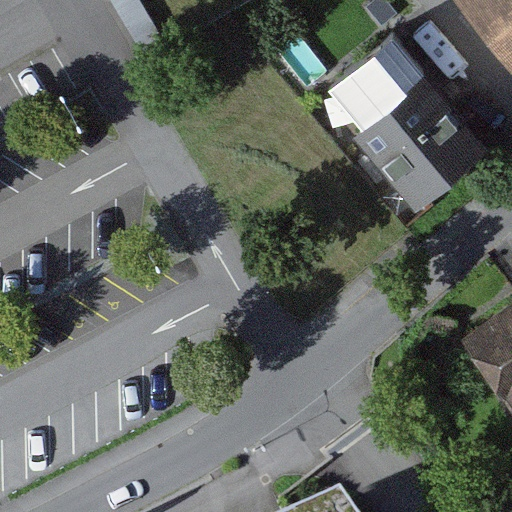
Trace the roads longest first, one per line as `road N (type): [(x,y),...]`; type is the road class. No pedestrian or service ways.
road 1 (residential): [(511,201),(295,387),(82,511)]
road 2 (residential): [(511,95),(429,0)]
